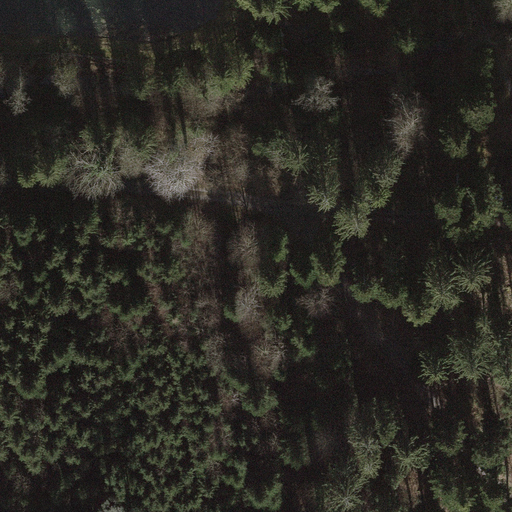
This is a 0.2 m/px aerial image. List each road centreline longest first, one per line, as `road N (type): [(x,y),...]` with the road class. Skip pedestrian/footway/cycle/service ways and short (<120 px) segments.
road 1 (track): [(290,213),(506,511)]
road 2 (track): [(0,189),(179,192),(290,213)]
road 3 (track): [(290,213),(511,217)]
